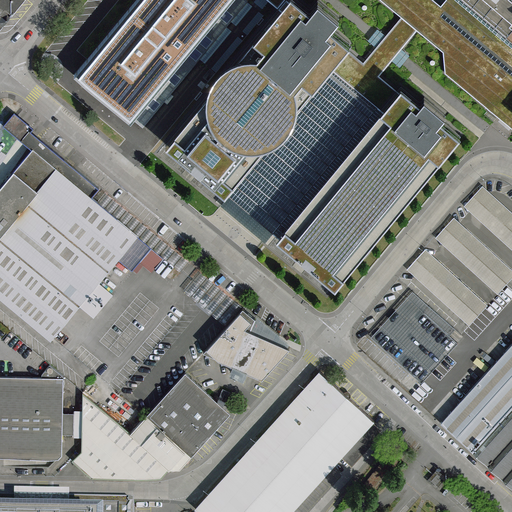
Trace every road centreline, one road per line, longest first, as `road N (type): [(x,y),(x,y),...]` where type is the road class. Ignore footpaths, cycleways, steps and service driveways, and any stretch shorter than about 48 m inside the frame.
road 1 (unclassified): [(330,341),(0,66)]
road 2 (unclassified): [(0,488),(190,485),(330,341)]
road 3 (unclassified): [(330,341),(471,172),(493,162),(511,166)]
road 4 (unclassified): [(511,506),(330,341)]
